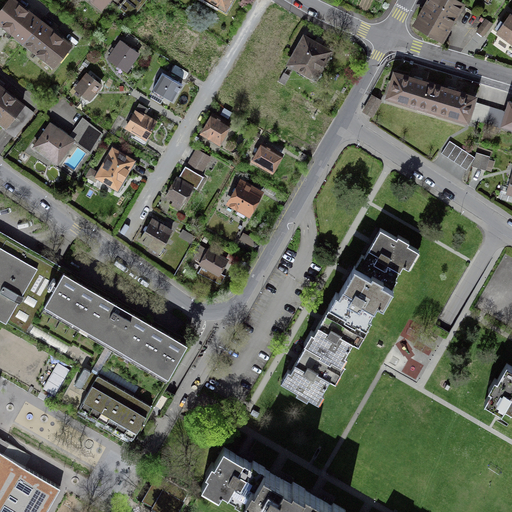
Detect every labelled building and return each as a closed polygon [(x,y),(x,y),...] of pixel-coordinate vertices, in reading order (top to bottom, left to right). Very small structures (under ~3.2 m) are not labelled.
[(26,9),(14,0),(9,0),(0,11),(0,22),(24,42),(41,21),(26,9)] [(146,0),(127,0),(124,4),(124,3),(136,13),(146,0)] [(461,4),(454,0),(428,0),(428,1),(424,7),(425,7),(416,22),(442,37),(461,4)] [(156,9),(143,27),(162,40),(175,22),(156,9)] [(255,32),(268,40),(281,18),(268,10),(255,32)] [(511,16),(509,15),(498,31),(511,41),(511,16)] [(268,40),(281,47),(294,25),(281,18),(268,40)] [(492,23),(486,19),(477,31),(483,36),(492,23)] [(55,32),(41,21),(24,42),(53,65),(70,44),(55,32)] [(187,31),(175,49),(193,61),(205,43),(187,31)] [(329,51),(305,37),(300,46),(298,45),(296,49),(294,54),(295,54),(288,66),(304,75),(306,72),(315,77),(329,51)] [(138,53),(121,41),(109,58),(118,65),(126,70),(138,53)] [(253,65),(240,57),(227,79),(240,87),(253,65)] [(188,72),(175,65),(171,72),(184,79),(188,72)] [(266,72),(253,65),(240,87),(253,94),(266,72)] [(182,84),(162,72),(153,89),(172,100),(177,92),(182,84)] [(278,79),(266,72),(253,94),(265,101),(278,79)] [(435,84),(395,72),(393,79),(391,79),(389,86),(390,86),(387,96),(428,108),(435,84)] [(101,84),(88,74),(76,88),(89,98),(95,91),(101,84)] [(290,86),(278,79),(265,101),(277,108),(290,86)] [(475,96),(435,84),(428,108),(467,120),(475,96)] [(16,136),(34,113),(13,96),(0,85),(0,120),(5,124),(3,127),(16,136)] [(302,93),(290,86),(277,108),(289,115),(302,93)] [(315,101),(302,93),(289,115),(302,123),(315,101)] [(371,97),(364,111),(372,116),(379,103),(374,100),(375,97),(373,95),(371,97)] [(511,102),(509,102),(503,123),(511,126),(511,102)] [(144,106),(139,104),(126,126),(137,132),(133,139),(145,146),(149,139),(147,138),(149,133),(151,129),(152,130),(157,122),(144,115),(146,111),(142,109),(144,106)] [(229,124),(213,115),(207,124),(202,133),(219,142),(229,124)] [(102,133),(84,118),(74,132),(94,147),(102,133)] [(61,131),(51,124),(35,146),(57,161),(73,139),(61,131)] [(475,157),(450,141),(441,153),(467,170),(475,157)] [(281,154),(263,144),(253,160),(271,170),(276,162),(281,154)] [(133,160),(113,149),(97,176),(117,188),(125,174),(133,160)] [(210,157),(197,149),(188,164),(202,172),(210,157)] [(490,156),(476,152),(475,157),(472,166),(486,170),(486,169),(491,171),(493,164),(488,163),(490,156)] [(197,172),(185,166),(178,177),(177,176),(169,188),(165,195),(174,200),(171,204),(180,209),(193,186),(190,184),(197,172)] [(259,192),(241,181),(229,202),(248,212),(254,202),(259,192)] [(171,231),(152,219),(145,229),(140,239),(151,245),(149,250),(157,255),(171,231)] [(355,266),(392,287),(397,278),(396,277),(403,264),(409,267),(419,250),(408,244),(409,241),(398,234),(397,237),(380,228),(372,242),(364,255),(362,254),(355,266)] [(195,236),(184,229),(180,236),(192,243),(195,236)] [(0,316),(5,320),(4,321),(5,321),(6,320),(7,321),(7,320),(18,327),(23,329),(22,331),(23,330),(29,333),(28,334),(28,335),(29,333),(46,343),(45,344),(46,345),(47,343),(63,353),(62,354),(63,355),(64,353),(80,362),(79,363),(80,363),(71,380),(70,380),(69,380),(70,381),(61,398),(60,397),(59,398),(60,398),(60,399),(60,400),(60,401),(77,411),(77,410),(78,410),(79,408),(95,418),(95,419),(95,420),(94,421),(129,441),(130,440),(131,439),(132,439),(131,439),(152,403),(145,399),(147,396),(150,392),(152,393),(153,393),(153,392),(163,376),(166,378),(187,342),(169,332),(169,331),(168,332),(152,322),(151,321),(151,322),(134,312),(134,311),(134,312),(117,302),(117,301),(116,301),(116,302),(99,292),(99,291),(82,282),(82,281),(81,281),(65,272),(65,271),(64,271),(61,276),(56,273),(55,273),(54,273),(53,274),(50,272),(47,270),(50,264),(50,263),(49,264),(41,259),(42,258),(41,258),(40,259),(32,254),(33,253),(32,253),(32,254),(23,249),(24,248),(23,249),(15,244),(15,243),(14,244),(6,239),(7,238),(6,237),(6,238),(0,234),(0,316)] [(200,245),(193,258),(202,263),(197,272),(219,283),(220,283),(221,283),(225,275),(218,271),(225,259),(210,250),(209,251),(200,245)] [(392,287),(355,266),(354,266),(349,274),(339,293),(336,291),(329,304),(330,304),(366,325),(371,316),(370,315),(377,302),(383,305),(393,288),(392,287)] [(368,326),(366,325),(330,304),(321,318),(314,331),(311,330),(304,342),(306,343),(342,363),(347,354),(345,353),(353,340),(358,343),(368,326)] [(281,381),(297,390),(296,393),(307,399),(308,397),(318,402),(332,379),(336,382),(346,365),(342,363),(306,343),(298,357),(291,370),(288,369),(281,381)] [(59,358),(45,385),(56,390),(70,364),(59,358)] [(511,360),(502,378),(498,376),(491,389),(495,391),(489,401),(508,412),(510,407),(511,407),(511,360)] [(243,504),(264,468),(265,467),(253,460),(251,463),(237,454),(223,446),(214,462),(212,461),(205,472),(208,474),(201,485),(219,495),(222,489),(236,497),(235,499),(243,504)] [(0,511),(45,511),(61,487),(0,451),(0,511)] [(273,474),(264,468),(243,504),(242,506),(251,511),(261,511),(262,511),(263,511),(290,511),(304,489),(305,488),(293,481),(291,484),(273,474)] [(188,494),(158,476),(145,497),(156,503),(151,511),(152,511),(180,511),(185,504),(183,503),(188,494)] [(343,511),(344,511),(345,509),(333,502),(332,505),(314,495),(304,489),(290,511),(343,511)]
